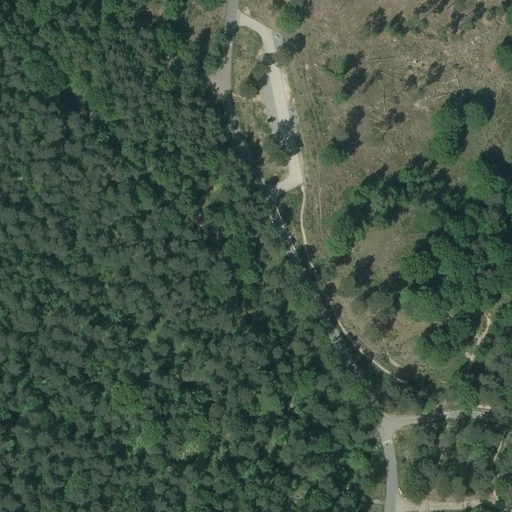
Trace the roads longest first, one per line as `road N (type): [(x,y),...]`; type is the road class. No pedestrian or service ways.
road 1 (unclassified): [(389,511),(381,419),(264,197),(221,84)]
road 2 (track): [(511,423),(461,414),(383,425)]
